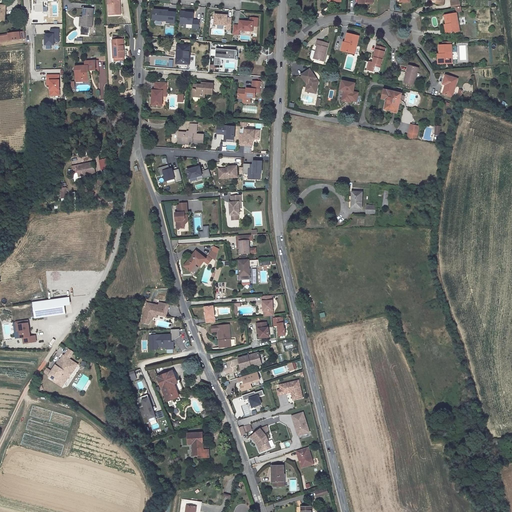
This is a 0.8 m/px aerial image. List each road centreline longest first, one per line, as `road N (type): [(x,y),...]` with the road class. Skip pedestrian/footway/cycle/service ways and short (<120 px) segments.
road 1 (residential): [(140,0),(136,149),(184,308),(263,511)]
road 2 (secondary): [(345,511),(278,224),(281,0)]
road 3 (track): [(0,447),(71,323)]
